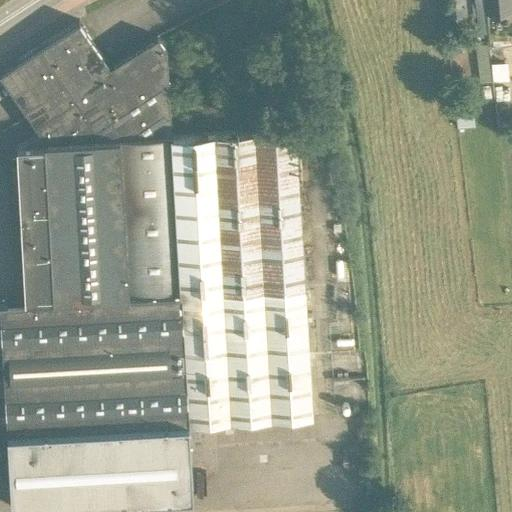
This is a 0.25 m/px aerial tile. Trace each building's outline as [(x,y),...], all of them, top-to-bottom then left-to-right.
[(491,27),(511,24),(511,11),(489,14),(491,27)] [(188,423),(312,415),(295,128),(172,135),(167,51),(157,36),(110,67),(79,20),(0,72),(0,73),(39,133),(16,146),(25,303),(0,304),(0,378),(5,379),(5,397),(11,507),(193,496),(188,423)] [(492,82),(492,80),(487,42),(475,44),(480,83),(492,82)] [(494,62),(494,78),(509,78),(509,61),(494,62)] [(473,99),(455,101),(459,128),(476,126),(473,99)]
